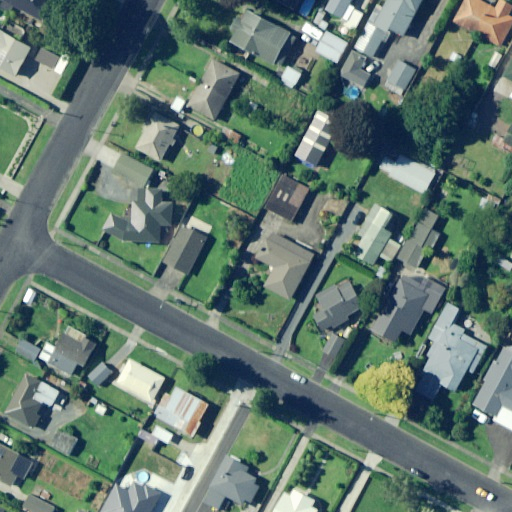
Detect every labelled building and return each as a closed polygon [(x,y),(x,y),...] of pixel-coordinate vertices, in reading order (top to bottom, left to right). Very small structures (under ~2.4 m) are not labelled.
[(50,25),(63,0),(4,0),(5,0),(50,25)] [(354,0),(333,0),(328,10),(349,21),(356,9),(351,6),(354,0)] [(426,0),(389,0),(382,14),(377,11),(356,48),(375,58),(391,29),(406,37),(426,0)] [(481,0),(468,0),(456,22),(504,48),(511,32),(511,4),(503,0),(498,9),(481,0)] [(293,34),(248,10),(231,41),(276,66),(293,34)] [(0,67),(19,79),(36,50),(0,29),(0,67)] [(349,44),(328,33),(318,52),(339,63),(349,44)] [(505,56),(497,51),(489,65),(497,70),(505,56)] [(369,60),(355,52),(342,75),(355,83),(369,60)] [(243,74),(215,60),(190,107),(218,122),(243,74)] [(475,64),(467,60),(455,83),(464,87),(475,64)] [(418,70),(401,61),(390,81),(407,90),(418,70)] [(304,75),(290,67),(284,78),(298,86),(304,75)] [(58,76),(51,72),(43,85),(50,89),(58,76)] [(183,128),(157,113),(138,148),(164,163),(183,128)] [(511,124),(503,140),(497,137),(493,145),(511,154),(511,124)] [(320,167),(335,135),(313,125),(299,157),(320,167)] [(115,172),(141,185),(140,201),(135,201),(133,223),(132,223),(112,214),(104,230),(128,242),(163,244),(164,225),(175,226),(176,202),(165,201),(166,188),(151,187),(158,173),(124,155),(115,172)] [(387,159),(382,169),(392,174),(391,176),(426,194),(437,173),(402,156),(398,164),(387,159)] [(311,189),(284,176),(268,210),(295,223),(311,189)] [(495,199),(489,195),(480,208),(486,212),(495,199)] [(362,208),(353,203),(328,247),(341,255),(353,233),(361,235),(365,237),(356,255),(375,265),(380,257),(392,263),(406,238),(388,228),(396,214),(378,204),(368,222),(353,222),(362,208)] [(440,218),(428,210),(400,258),(418,269),(428,252),(430,253),(441,234),(433,230),(440,218)] [(207,238),(184,226),(166,263),(189,275),(207,238)] [(501,255),(497,264),(511,272),(511,240),(510,239),(501,255)] [(312,263),(269,240),(259,259),(276,268),(266,287),(292,301),(312,263)] [(431,288),(428,292),(421,288),(423,284),(406,275),(375,330),(398,343),(405,331),(412,335),(426,310),(435,315),(445,296),(431,288)] [(350,317),(365,308),(348,279),(314,298),(322,312),(314,316),(323,332),(333,326),(335,329),(352,319),(350,317)] [(460,313),(446,307),(431,339),(436,342),(430,356),(433,357),(417,392),(436,400),(443,385),(458,392),(469,369),(476,372),(488,346),(464,335),(466,330),(455,325),(460,313)] [(100,343),(71,326),(59,348),(53,345),(44,360),(73,377),(81,363),(87,366),(100,343)] [(347,341),(334,334),(325,352),(338,359),(347,341)] [(43,350),(25,339),(18,352),(36,363),(43,350)] [(511,342),(510,342),(475,404),(496,416),(494,420),(511,429),(511,342)] [(167,379),(132,360),(119,383),(154,402),(167,379)] [(109,361),(89,376),(98,387),(117,372),(109,361)] [(62,392),(28,374),(6,414),(33,428),(47,403),(54,407),(62,392)] [(212,405),(180,387),(174,397),(169,394),(156,416),(195,438),(203,423),(202,422),(212,405)] [(183,440),(159,426),(154,435),(145,429),(140,437),(157,447),(161,439),(178,449),(183,440)] [(83,442),(61,430),(52,447),(74,458),(83,442)] [(36,464),(0,443),(0,481),(11,488),(22,469),(30,474),(36,464)] [(252,468),(230,457),(224,470),(222,469),(205,504),(221,511),(227,497),(245,506),(248,500),(253,502),(263,481),(249,474),(252,468)] [(320,511),(324,506),(292,488),(277,511),(320,511)] [(55,511),(57,508),(32,495),(25,508),(32,511),(55,511)]
